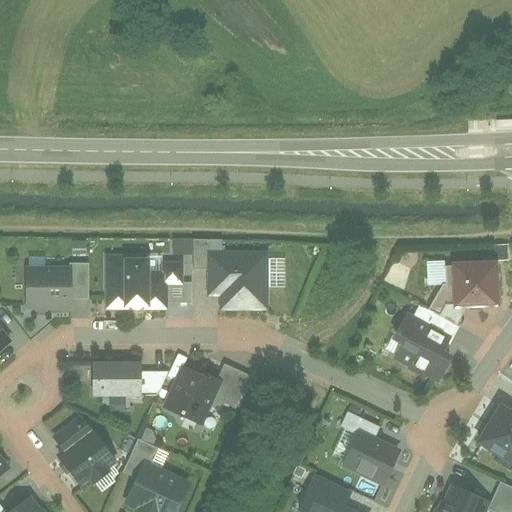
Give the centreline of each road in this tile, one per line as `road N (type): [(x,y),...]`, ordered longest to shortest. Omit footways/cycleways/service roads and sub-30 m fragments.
road 1 (tertiary): [(511,149),(0,148)]
road 2 (residential): [(0,387),(68,337),(247,338),(433,422)]
road 3 (residential): [(73,511),(0,416)]
